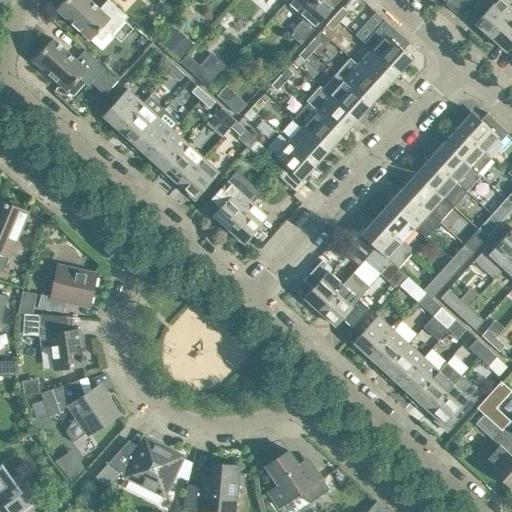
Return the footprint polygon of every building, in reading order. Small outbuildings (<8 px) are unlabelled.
[(89,0),(64,0),(56,9),(91,40),(102,27),(111,35),(128,16),(109,0),(107,0),(100,9),(89,0)] [(288,0),(286,2),(303,18),(292,30),(304,40),(324,18),(333,8),(323,0),(288,0)] [(511,13),(511,7),(503,0),(478,0),(473,6),(482,15),(475,23),(491,37),(511,13)] [(348,12),(342,7),(334,16),(340,21),(348,12)] [(511,13),(491,37),(506,51),(511,44),(511,13)] [(332,30),(340,21),(334,16),(326,25),(332,30)] [(384,20),(364,43),(371,49),(398,74),(412,58),(403,50),(409,43),(384,20)] [(321,42),(315,37),(307,46),(313,51),(321,42)] [(53,38),(33,60),(67,91),(81,76),(89,84),(104,67),(85,49),(76,59),(53,38)] [(305,60),(313,51),(307,46),(299,55),(305,60)] [(398,74),(371,49),(357,65),(384,89),(398,74)] [(187,54),(180,62),(209,87),(216,79),(187,54)] [(176,66),(167,58),(162,64),(170,72),(176,66)] [(384,89),(357,65),(350,58),(337,73),(370,104),(384,89)] [(185,74),(176,66),(170,72),(179,80),(185,74)] [(293,73),(287,67),(279,76),(285,82),(293,73)] [(337,73),(323,88),(357,119),(370,104),(337,73)] [(277,90),(285,82),(279,76),(271,85),(277,90)] [(206,93),(197,85),(192,91),(201,99),(206,93)] [(343,134),(357,119),(323,88),(320,86),(306,100),(307,102),(343,134)] [(119,129),(143,103),(127,89),(103,115),(119,129)] [(210,107),(215,101),(206,93),(201,99),(210,107)] [(143,103),(119,129),(127,137),(124,141),(130,147),(158,116),(165,109),(150,95),(143,103)] [(266,103),(260,97),(252,106),(258,112),(266,103)] [(307,102),(294,117),(303,125),(329,149),(343,134),(307,102)] [(250,121),(258,112),(252,106),(244,115),(250,121)] [(472,112),(457,128),(484,152),(498,136),(501,140),(509,132),(488,113),(481,120),(472,112)] [(236,121),(227,113),(222,119),(231,127),(236,121)] [(149,157),(173,130),(158,116),(130,147),(137,152),(140,149),(149,157)] [(245,129),(238,122),(236,121),(231,127),(240,135),(245,129)] [(329,149),(303,125),(289,140),(316,164),(329,149)] [(492,159),(484,152),(457,128),(444,143),(478,174),(492,159)] [(188,144),(173,130),(149,157),(158,165),(154,168),(161,174),(188,144)] [(316,164),(289,140),(275,156),(286,166),(287,165),(306,182),(311,176),(308,173),(316,164)] [(481,176),(478,174),(444,143),(430,158),(467,191),(481,176)] [(203,157),(188,144),(161,174),(167,180),(170,176),(179,184),(203,157)] [(219,172),(203,157),(179,184),(195,198),(219,172)] [(467,191),(430,158),(416,173),(453,206),(467,191)] [(287,165),(286,166),(278,175),(297,192),(306,182),(287,165)] [(237,170),(228,180),(211,198),(220,207),(213,215),(229,229),(253,202),(262,192),(237,170)] [(453,206),(416,173),(403,188),(440,221),(453,206)] [(440,221),(403,188),(389,203),(416,227),(426,236),(440,221)] [(0,199),(0,268),(5,271),(6,270),(3,269),(9,256),(28,211),(0,199)] [(501,222),(511,209),(511,204),(505,199),(492,214),(501,222)] [(268,216),(253,202),(229,229),(244,243),(268,216)] [(416,227),(389,203),(375,218),(402,242),(416,227)] [(487,237),(501,222),(492,214),(478,229),(487,237)] [(412,252),(402,242),(375,218),(367,227),(364,224),(357,231),(376,247),(391,261),(398,267),(412,252)] [(494,279),(504,268),(511,259),(511,227),(494,248),(489,244),(474,261),(494,279)] [(473,252),(487,237),(478,229),(464,244),(473,252)] [(376,247),(357,231),(349,240),(367,256),(376,247)] [(460,267),(473,252),(464,244),(451,259),(460,267)] [(376,247),(367,256),(365,259),(380,273),(391,261),(376,247)] [(446,282),(460,267),(451,259),(437,274),(446,282)] [(41,294),(38,307),(63,312),(66,300),(89,306),(96,274),(58,266),(51,296),(41,294)] [(319,311),(344,285),(328,270),(304,297),(319,311)] [(354,273),(344,285),(319,311),(335,325),(342,317),(352,326),(368,307),(359,298),(369,287),(354,273)] [(431,298),(446,282),(437,274),(423,290),(426,293),(431,298)] [(468,307),(448,289),(440,298),(460,316),(468,307)] [(441,307),(431,298),(426,293),(420,299),(421,299),(418,302),(432,316),(441,307)] [(447,312),(441,307),(432,316),(447,330),(456,320),(447,312)] [(482,321),(468,307),(460,316),(475,329),(482,321)] [(71,317),(38,314),(24,313),(22,334),(39,335),(40,346),(51,345),(55,369),(84,365),(79,329),(72,330),(71,317)] [(369,356),(393,329),(377,315),(353,342),(369,356)] [(456,338),(465,328),(456,320),(447,330),(456,338)] [(401,321),(393,329),(369,356),(378,364),(374,368),(381,373),(408,343),(416,334),(401,321)] [(487,329),(482,335),(491,343),(496,337),(487,329)] [(505,345),(496,337),(491,343),(500,351),(505,345)] [(481,354),(487,348),(478,339),(472,345),(481,354)] [(399,383),(423,357),(408,343),(381,373),(387,379),(391,376),(399,383)] [(496,356),(487,348),(481,354),(490,362),(496,356)] [(438,370),(411,401),(418,406),(421,403),(430,411),(461,375),(468,368),(453,354),(438,370)] [(411,401),(438,370),(423,357),(399,383),(408,391),(405,395),(411,401)] [(17,360),(0,361),(0,375),(18,375),(17,360)] [(477,390),(461,375),(430,411),(445,425),(447,423),(452,428),(477,399),(472,395),(477,390)] [(98,385),(92,389),(85,393),(80,379),(52,389),(40,393),(48,416),(60,412),(70,405),(76,414),(66,431),(73,442),(88,432),(90,434),(118,416),(98,385)] [(511,421),(502,430),(511,439),(511,421)] [(511,439),(502,430),(493,440),(499,445),(483,462),(511,488),(511,439)] [(130,441),(129,440),(95,477),(107,488),(120,474),(126,479),(129,476),(163,493),(181,457),(145,439),(138,455),(126,444),(130,441)] [(83,456),(78,448),(67,454),(74,466),(83,456)] [(330,489),(312,464),(308,457),(298,464),(288,450),(265,466),(278,485),(268,492),(279,507),(302,491),(310,503),(330,489)] [(1,463),(0,463),(0,507),(4,505),(9,511),(39,511),(32,505),(39,499),(20,472),(12,478),(1,463)] [(182,511),(196,511),(219,511),(222,510),(235,511),(239,465),(212,463),(211,475),(203,474),(202,486),(188,485),(182,511)] [(376,501),(366,511),(379,511),(383,508),(376,501)]
